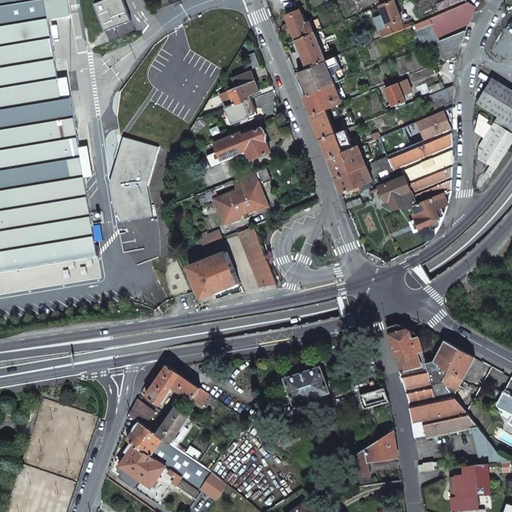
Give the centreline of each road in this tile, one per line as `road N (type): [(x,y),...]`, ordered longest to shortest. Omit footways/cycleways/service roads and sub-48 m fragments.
road 1 (secondary): [(125,346),(378,295),(477,235),(508,199)]
road 2 (secondary): [(284,303),(0,348)]
road 3 (residential): [(502,0),(468,60),(463,192),(444,239)]
road 4 (secondary): [(131,359),(370,319)]
road 5 (residential): [(330,203),(254,0)]
road 6 (residential): [(417,511),(400,404),(370,319)]
road 7 (secondary): [(408,304),(471,268),(511,224)]
road 8 (secondary): [(0,373),(125,346)]
road 9 (secondary): [(125,346),(0,355)]
